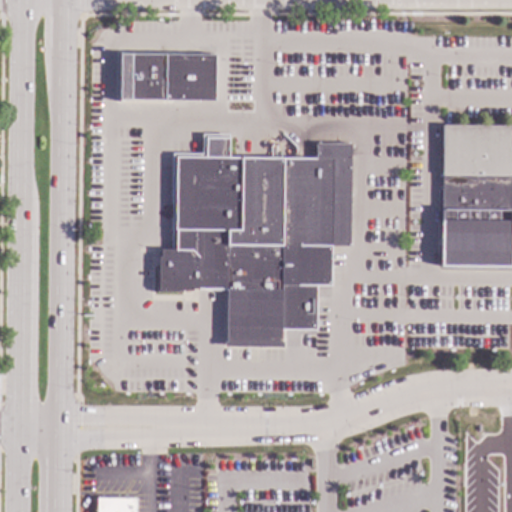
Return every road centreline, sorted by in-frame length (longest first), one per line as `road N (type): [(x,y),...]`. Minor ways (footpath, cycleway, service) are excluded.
road 1 (primary): [(18,0),(18,430)]
road 2 (residential): [(511,384),(436,388),(317,423),(156,428)]
road 3 (primary): [(56,409),(60,51)]
road 4 (primary): [(18,191),(33,235),(30,398),(57,437)]
